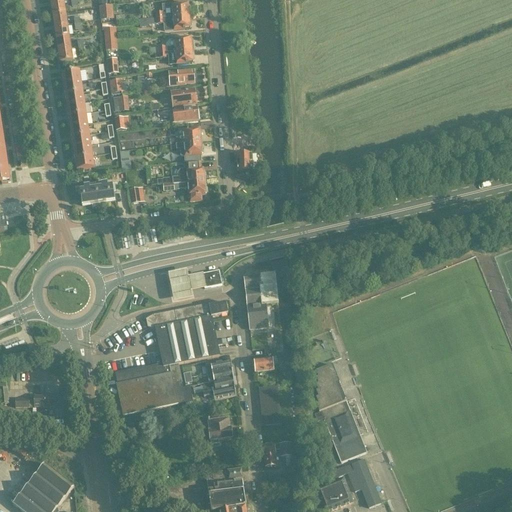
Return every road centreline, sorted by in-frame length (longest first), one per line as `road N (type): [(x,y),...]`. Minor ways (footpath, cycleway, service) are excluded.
road 1 (residential): [(262,511),(236,277),(252,261)]
road 2 (primary): [(511,184),(268,240)]
road 3 (residential): [(229,204),(212,0)]
road 4 (tertiary): [(48,193),(25,0)]
road 5 (residential): [(28,193),(0,16)]
road 6 (primary): [(268,240),(93,273)]
road 7 (primary): [(100,290),(268,240)]
road 8 (residential): [(229,204),(223,213),(60,232)]
road 9 (residential): [(96,471),(81,343)]
